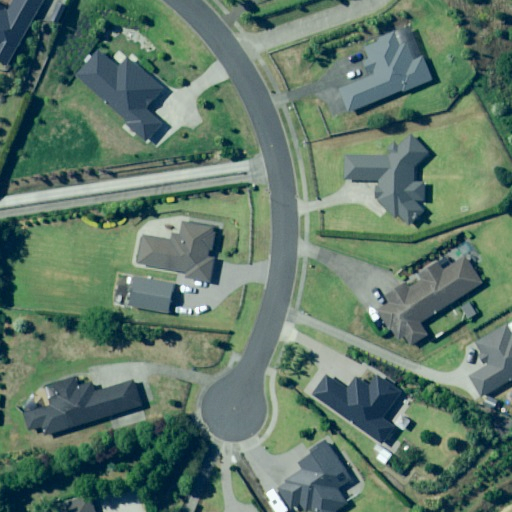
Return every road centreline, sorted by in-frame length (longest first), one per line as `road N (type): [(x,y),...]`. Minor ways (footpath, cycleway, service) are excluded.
road 1 (residential): [(230,53),(262,110),(279,167),(285,238),(275,301),(235,408)]
road 2 (residential): [(230,53),(374,0)]
